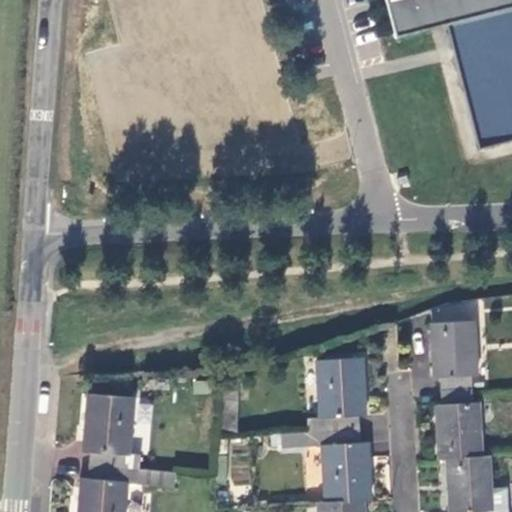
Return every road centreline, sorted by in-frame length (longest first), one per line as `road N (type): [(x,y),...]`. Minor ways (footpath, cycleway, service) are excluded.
road 1 (residential): [(511,219),(35,232)]
road 2 (tertiary): [(14,511),(35,232)]
road 3 (tertiary): [(35,232),(49,0)]
